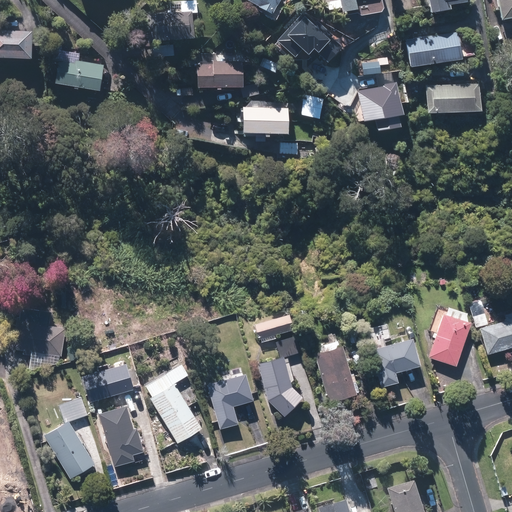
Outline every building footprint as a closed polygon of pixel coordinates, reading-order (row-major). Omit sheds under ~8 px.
[(262,0),(240,0),(257,10),(262,0)] [(413,0),(416,9),(434,6),(433,1),(437,0),(413,0)] [(511,0),(483,0),(486,14),(511,10),(511,0)] [(143,16),(145,43),(189,41),(188,14),(143,16)] [(445,28),(393,36),(397,62),(449,54),(445,28)] [(0,32),(0,60),(25,62),(27,34),(0,32)] [(54,63),(50,85),(93,93),(98,67),(71,63),(71,66),(54,63)] [(191,78),(190,91),(236,90),(236,63),(209,63),(209,67),(194,67),(191,78)] [(462,80),(412,83),(413,110),(463,107),(462,80)] [(321,100),(301,95),(296,117),(316,121),(321,100)] [(234,123),(234,136),(280,137),(281,123),(284,110),(237,110),(234,123)] [(297,143),(276,142),(276,155),(296,156),(297,143)] [(475,330),(485,327),(477,300),(465,303),(473,330),(475,330)] [(477,330),(484,356),(510,348),(511,354),(511,353),(511,314),(500,318),(502,322),(477,330)] [(284,317),(250,326),(255,341),(288,331),(284,317)] [(452,367),(465,325),(439,317),(426,359),(452,367)] [(14,320),(10,349),(58,356),(61,330),(37,327),(37,323),(14,320)] [(294,337),(275,343),(281,358),(299,352),(294,337)] [(413,341),(373,351),(383,388),(399,383),(396,374),(420,368),(413,341)] [(337,348),(311,356),(326,403),(351,395),(337,348)] [(283,359),(259,365),(270,402),(286,418),(304,400),(292,388),(283,359)] [(127,365),(82,377),(90,402),(134,390),(127,365)] [(244,375),(208,386),(222,430),(237,425),(232,407),(252,402),(244,375)] [(174,386),(151,400),(180,444),(202,429),(174,386)] [(124,406),(98,415),(114,466),(134,460),(132,455),(143,451),(136,429),(131,430),(124,406)] [(4,415),(0,415),(0,438),(11,435),(4,415)] [(69,422),(45,436),(72,479),(95,465),(69,422)] [(0,460),(0,488),(2,488),(5,498),(23,492),(12,456),(0,460)] [(426,511),(416,480),(390,489),(398,511),(426,511)] [(350,511),(346,499),(319,508),(320,511),(350,511)]
